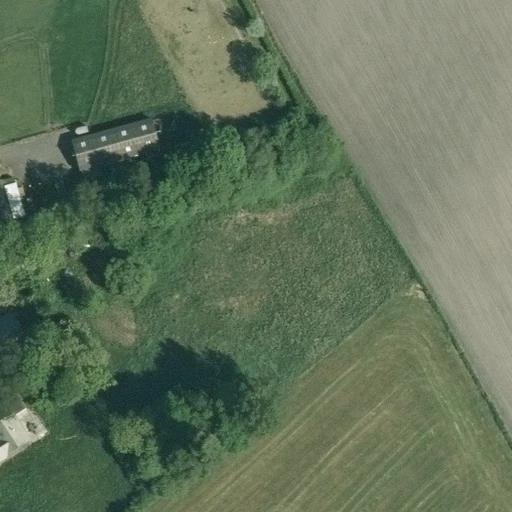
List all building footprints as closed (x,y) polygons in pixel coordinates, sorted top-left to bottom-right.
[(73,142),(80,172),(162,149),(154,120),(73,142)] [(12,179),(1,183),(12,221),(24,217),(12,179)] [(0,224),(12,221),(1,183),(0,182),(0,224)] [(0,358),(19,347),(29,340),(11,312),(0,319),(0,358)] [(0,460),(30,440),(14,416),(26,408),(17,395),(0,406),(0,460)]
